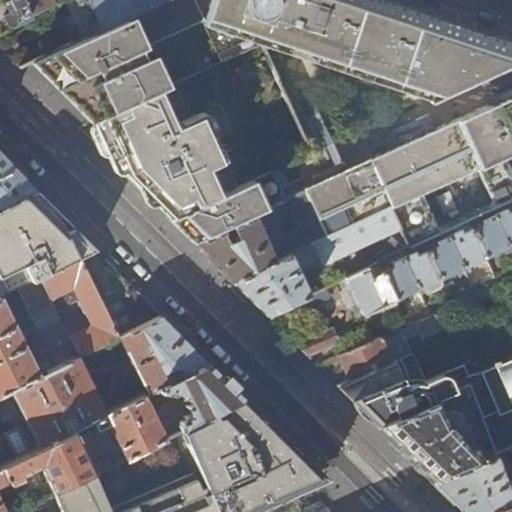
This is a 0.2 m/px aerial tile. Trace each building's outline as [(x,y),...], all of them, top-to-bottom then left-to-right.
[(0,0),(0,29),(31,15),(23,0),(0,0)] [(23,0),(31,15),(55,4),(52,0),(23,0)] [(168,0),(94,35),(33,64),(45,76),(61,93),(89,121),(90,120),(157,90),(143,61),(132,66),(128,58),(140,52),(214,18),(205,0),(168,0)] [(77,0),(94,35),(168,0),(77,0)] [(205,0),(214,18),(231,56),(261,42),(433,99),(433,101),(445,95),(446,96),(511,66),(511,41),(491,35),(471,28),(385,0),(205,0)] [(132,66),(143,61),(140,52),(128,58),(132,66)] [(157,90),(90,120),(103,145),(109,158),(125,151),(132,167),(122,171),(140,189),(156,205),(166,201),(174,217),(240,187),(205,111),(182,122),(183,124),(177,126),(159,88),(157,90)] [(511,95),(305,190),(325,237),(392,206),(402,228),(411,247),(423,242),(443,232),(426,195),(480,169),(497,207),(511,200),(511,164),(508,157),(511,155),(511,95)] [(15,169),(0,154),(0,207),(36,190),(15,169)] [(174,217),(170,219),(182,231),(193,242),(253,214),(290,197),(277,169),(240,187),(174,217)] [(0,297),(16,289),(95,250),(73,228),(67,231),(56,211),(43,198),(36,190),(0,207),(0,297)] [(311,244),(325,237),(305,190),(290,197),(311,244)] [(511,200),(497,207),(491,210),(508,247),(511,244),(511,200)] [(319,266),(402,228),(392,206),(325,237),(311,244),(309,245),(319,266)] [(508,247),(491,210),(467,221),(485,257),(495,253),(508,247)] [(274,261),(253,214),(193,242),(212,261),(232,280),(274,261)] [(485,257),(467,221),(445,231),(463,268),(472,264),(485,257)] [(463,268),(445,231),(443,232),(423,242),(440,279),(452,273),(463,268)] [(440,279),(423,242),(411,247),(400,252),(418,290),(425,286),(440,279)] [(302,248),(274,261),(232,280),(247,296),(266,315),(288,304),(309,294),(294,262),(306,256),(302,248)] [(95,250),(16,289),(33,323),(76,303),(80,312),(39,333),(46,347),(41,350),(46,362),(39,366),(42,373),(46,371),(76,357),(118,336),(160,315),(145,300),(107,262),(95,250)] [(400,252),(377,263),(395,300),(405,296),(418,290),(400,252)] [(381,307),(395,300),(377,263),(345,278),(362,316),(381,307)] [(325,287),(309,294),(288,304),(295,320),(318,310),(315,304),(329,297),(325,287)] [(0,394),(9,389),(38,376),(0,300),(0,394)] [(446,309),(400,329),(404,338),(418,332),(421,337),(453,323),(446,309)] [(176,331),(160,315),(118,336),(147,392),(156,387),(166,382),(161,373),(172,368),(177,377),(207,362),(176,331)] [(305,354),(309,358),(312,358),(310,355),(341,342),(334,325),(294,343),(305,354)] [(391,348),(397,360),(399,359),(411,354),(404,338),(400,329),(379,338),(384,350),(391,348)] [(349,380),(394,361),(397,360),(391,348),(384,350),(379,338),(337,356),(343,368),(349,381),(349,380)] [(394,361),(349,380),(353,388),(363,412),(376,406),(379,414),(369,418),(377,426),(435,401),(466,387),(480,422),(511,407),(511,356),(497,363),(496,361),(493,362),(494,365),(474,374),(473,372),(467,375),(462,364),(424,380),(419,377),(416,377),(408,380),(399,359),(397,360),(394,361)] [(104,413),(76,357),(46,371),(55,388),(48,392),(40,375),(38,376),(9,389),(38,446),(68,431),(62,419),(66,418),(69,415),(75,428),(90,420),(104,413)] [(224,379),(207,362),(177,377),(166,382),(156,387),(158,391),(165,393),(169,391),(170,394),(175,391),(182,397),(185,395),(189,403),(185,404),(186,414),(182,416),(183,420),(180,420),(179,427),(163,435),(143,394),(104,413),(90,420),(95,430),(108,425),(126,460),(179,431),(238,399),(242,397),(224,379)] [(238,399),(179,431),(214,511),(239,511),(255,505),(317,478),(302,463),(248,409),(244,405),(238,399)] [(442,415),(435,401),(377,426),(407,456),(408,457),(431,480),(479,461),(461,414),(451,410),(442,415)] [(72,429),(68,431),(38,446),(0,464),(0,511),(1,511),(0,509),(0,482),(8,479),(9,483),(21,477),(19,472),(39,464),(43,468),(55,492),(92,474),(94,472),(72,429)] [(493,455),(479,461),(431,480),(451,500),(462,511),(482,511),(511,501),(511,480),(504,483),(493,455)] [(208,511),(191,472),(107,508),(92,474),(55,492),(13,511),(208,511)] [(511,511),(511,501),(482,511),(511,511)]
